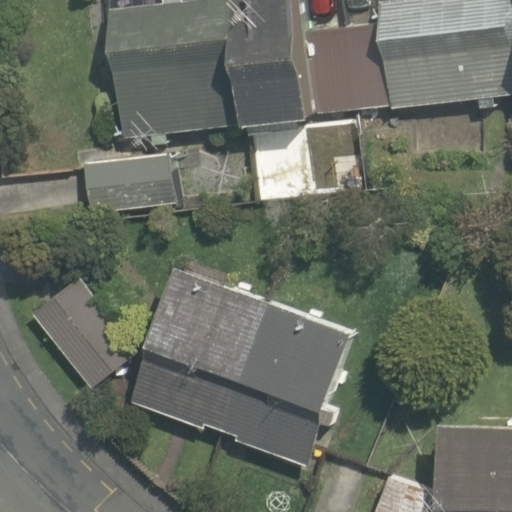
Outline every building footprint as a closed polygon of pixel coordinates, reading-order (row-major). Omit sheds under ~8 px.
[(115,0),(104,2),(124,133),(309,106),(293,0),(263,0),(228,5),(227,0),(115,0)] [(511,0),(416,0),(368,9),(378,104),(511,79),(511,0)] [(88,143),(88,195),(171,195),(170,143),(88,143)] [(170,246),(119,391),(300,456),(352,311),(170,246)] [(432,511),(511,511),(511,404),(435,402),(433,477),(432,511)] [(416,511),(433,477),(391,457),(364,511),(416,511)]
